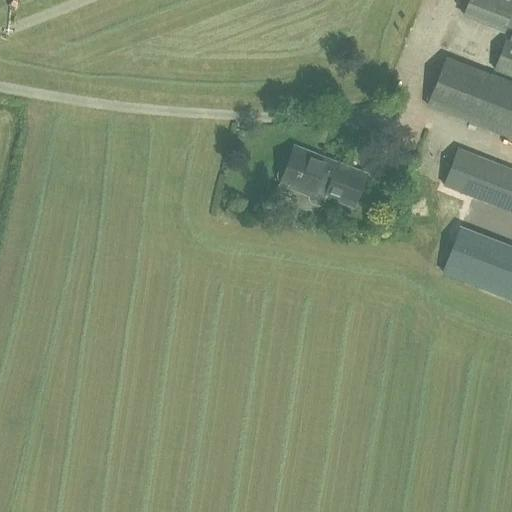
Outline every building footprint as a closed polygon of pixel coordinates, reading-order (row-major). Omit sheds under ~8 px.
[(504,33),(508,23),(511,24),(511,0),(468,0),(462,16),(504,33)] [(511,75),(511,40),(507,39),(495,69),(511,75)] [(511,81),(446,56),(426,105),(511,141),(511,81)] [(319,205),(323,203),(326,196),(353,208),(366,177),(347,169),(346,171),(313,157),(314,155),(296,147),(289,163),(285,162),(281,164),(277,174),(278,179),(282,180),(280,183),(309,195),(309,197),(310,201),(319,205)] [(511,170),(459,149),(444,187),(511,213),(511,170)] [(511,250),(449,226),(432,271),(511,302),(511,250)]
